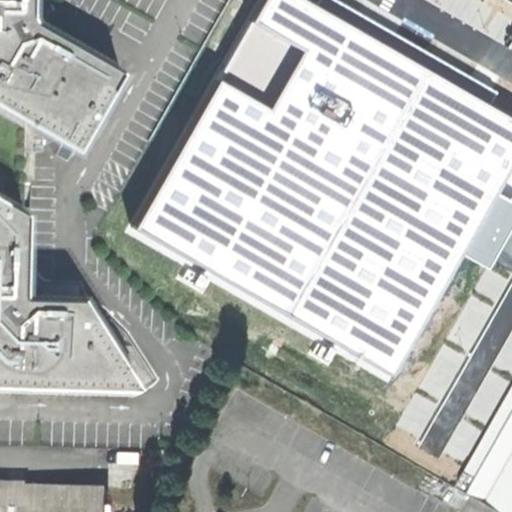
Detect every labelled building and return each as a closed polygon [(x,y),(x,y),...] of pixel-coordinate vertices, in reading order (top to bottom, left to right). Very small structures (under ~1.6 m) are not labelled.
[(0,0),(0,107),(74,149),(119,71),(49,31),(45,28),(43,27),(42,26),(30,3),(29,0),(0,0)] [(29,0),(30,3),(42,26),(43,27),(43,0),(29,0)] [(318,5),(308,0),(266,0),(136,228),(393,375),(463,254),(485,267),(489,270),(511,228),(511,201),(501,195),(511,174),(511,116),(491,104),(318,5)] [(335,0),(320,0),(318,5),(491,104),(498,93),(335,0)] [(0,384),(138,388),(79,296),(39,296),(22,278),(24,211),(0,198),(0,384)] [(511,511),(511,386),(455,488),(497,511),(511,511)] [(0,511),(104,511),(105,487),(0,485),(0,511)]
